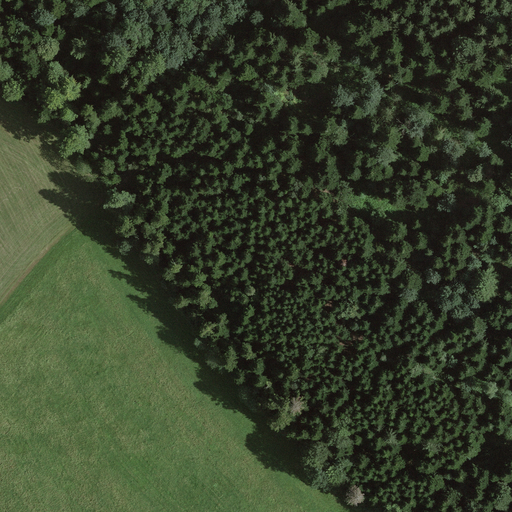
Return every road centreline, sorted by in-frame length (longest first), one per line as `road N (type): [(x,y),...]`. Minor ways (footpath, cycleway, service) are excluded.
road 1 (track): [(85,0),(103,34),(81,119),(231,320),(338,428),(398,465),(440,467),(511,433)]
road 2 (track): [(126,181),(100,199),(0,314)]
road 3 (track): [(216,0),(334,34)]
